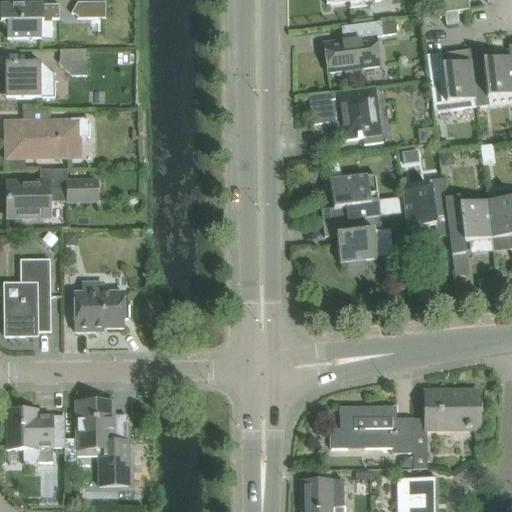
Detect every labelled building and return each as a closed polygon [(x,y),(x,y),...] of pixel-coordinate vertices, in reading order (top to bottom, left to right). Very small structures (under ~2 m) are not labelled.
[(325,0),(326,9),(328,9),(327,6),(372,0),(325,0)] [(457,12),(469,11),(470,11),(468,0),(466,0),(446,3),(445,3),(446,14),(457,12)] [(77,20),(106,20),(105,3),(77,4),(71,14),(77,18),(77,20)] [(43,6),(0,6),(0,25),(3,25),(3,26),(5,28),(7,28),(7,40),(41,40),(41,24),(52,24),(52,21),(59,20),(59,6),(43,6)] [(459,25),(457,12),(446,14),(444,14),(446,27),(459,25)] [(375,38),(381,37),(380,26),(380,23),(345,28),(347,42),(324,45),(327,75),(345,72),(346,77),(362,75),(361,70),(379,68),(375,38)] [(394,24),(380,26),(381,37),(396,35),(394,24)] [(482,50),(468,52),(475,109),(489,107),(488,100),(511,97),(511,71),(510,59),(483,62),(482,50)] [(441,55),(427,57),(434,114),(475,109),(468,52),(467,52),(447,54),(448,66),(442,67),(441,55)] [(60,63),(58,63),(58,65),(72,78),(87,78),(87,63),(86,63),(60,63)] [(40,64),(5,64),(5,90),(5,100),(15,100),(54,99),(54,77),(40,64)] [(383,144),(376,94),(360,96),(360,91),(308,98),(312,126),(338,123),(342,127),(339,132),(340,143),(363,140),(364,147),(383,144)] [(15,136),(6,137),(6,160),(9,160),(9,170),(25,169),(25,160),(66,159),(66,139),(79,139),(89,139),(89,120),(70,120),(70,123),(47,124),(22,124),(15,124),(15,136)] [(434,129),(418,131),(419,145),(435,144),(434,129)] [(453,153),(440,155),(441,167),(445,167),(454,166),(453,153)] [(328,160),(329,168),(340,167),(339,159),(328,160)] [(321,211),(323,225),(380,218),(375,177),(329,182),(333,210),(321,211)] [(430,190),(402,193),(403,199),(405,215),(406,230),(434,227),(436,239),(449,237),(445,200),(442,180),(429,182),(430,190)] [(39,184),(7,184),(7,220),(49,219),(49,204),(66,204),(97,203),(97,183),(67,183),(67,189),(49,189),(49,184),(39,184)] [(493,252),(493,253),(511,251),(511,248),(511,238),(511,237),(511,191),(495,194),(496,201),(487,203),(493,252)] [(459,198),(445,200),(449,237),(452,257),(465,255),(464,244),(471,243),(473,255),(493,252),(487,203),(460,206),(459,198)] [(380,218),(323,225),(324,239),(336,238),(340,265),(349,264),(349,270),(347,270),(348,272),(367,269),(367,268),(364,268),(364,262),(377,261),(373,233),(381,232),(380,218)] [(78,233),(64,233),(64,248),(74,248),(78,243),(78,233)] [(47,234),(38,244),(49,252),(57,242),(47,234)] [(5,300),(4,300),(5,339),(25,338),(25,335),(51,334),(50,262),(20,262),(21,302),(5,302),(5,300)] [(74,295),(75,334),(103,334),(103,330),(123,330),(123,322),(128,320),(128,308),(123,306),(123,294),(103,294),(103,285),(103,284),(82,284),(82,285),(82,295),(74,295)] [(511,284),(499,286),(500,295),(511,293),(511,284)] [(425,420),(412,420),(413,455),(412,455),(412,459),(413,469),(413,471),(427,471),(425,433),(450,432),(449,427),(477,427),(477,431),(479,431),(478,393),(452,393),(452,399),(444,400),(444,397),(425,397),(425,420)] [(129,443),(115,443),(114,434),(111,434),(110,406),(113,406),(113,403),(76,404),(76,451),(76,459),(99,458),(99,488),(129,488),(129,443)] [(391,455),(412,455),(413,455),(412,420),(396,421),(396,414),(385,415),(385,409),(339,409),(339,424),(339,431),(331,432),(331,451),(391,451),(391,455)] [(38,412),(6,413),(6,452),(23,452),(24,463),(37,463),(37,465),(52,464),(52,450),(64,450),(64,441),(64,418),(38,418),(38,412)] [(402,458),(399,461),(399,469),(410,469),(413,469),(412,459),(410,459),(410,458),(402,458)] [(370,472),(355,472),(355,482),(370,482),(370,472)] [(436,511),(436,481),(397,482),(397,511),(436,511)] [(343,511),(344,482),(301,483),(301,511),(343,511)]
